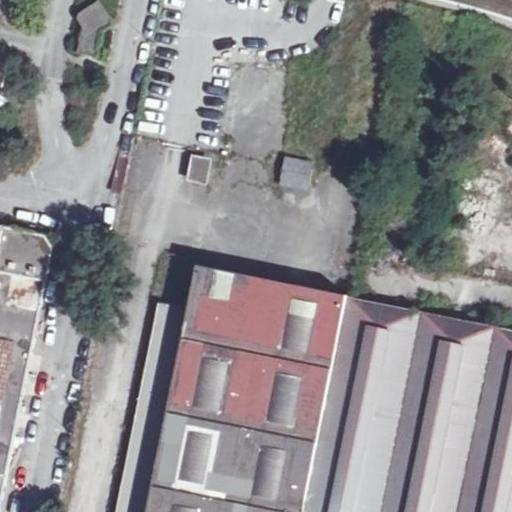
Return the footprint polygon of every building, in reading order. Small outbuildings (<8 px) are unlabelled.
[(93,24),(89,47),(111,52),(114,26),(122,25),(121,19),(117,17),(114,4),(108,3),(91,16),(93,24)] [(0,103),(14,106),(20,103),(20,98),(17,96),(23,63),(4,58),(0,56),(0,103)] [(210,164),(196,161),(193,178),(207,181),(210,164)] [(315,169),(289,163),(285,179),(310,185),(315,169)] [(0,511),(9,511),(63,254),(56,238),(0,226),(0,511)] [(511,511),(511,329),(211,269),(203,311),(173,306),(127,511),(511,511)]
